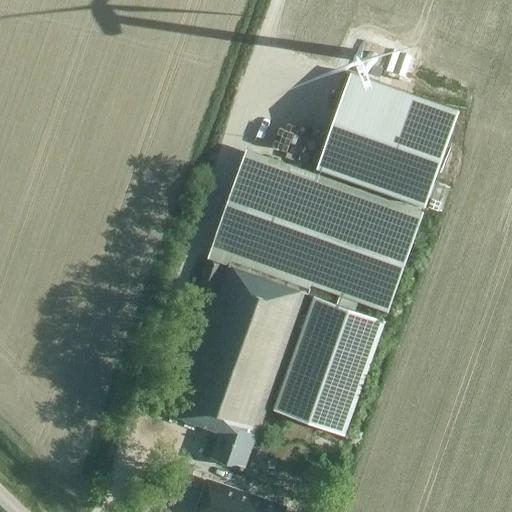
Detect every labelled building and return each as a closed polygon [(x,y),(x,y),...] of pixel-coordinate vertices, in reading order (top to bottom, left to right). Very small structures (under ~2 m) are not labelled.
[(373,51),(372,51),(370,51),(369,51),(367,52),(366,53),(365,54),(365,55),(364,56),(364,58),(365,59),(365,61),(366,62),(367,63),(368,63),(370,64),(371,64),(373,64),(374,63),(375,62),(376,61),(377,60),(377,59),(377,57),(377,56),(377,54),(376,53),(375,52),(374,52),(373,51)] [(349,71),(316,167),(442,210),(450,185),(436,180),(460,108),(349,71)] [(385,319),(356,308),(359,300),(388,311),(423,210),(246,147),(207,256),(195,287),(210,293),(170,412),(221,429),(212,455),(244,466),(257,426),(258,426),(275,378),(281,380),(299,327),(301,328),(273,409),(346,434),(385,319)] [(159,393),(173,397),(182,371),(168,366),(159,393)] [(265,511),(269,500),(194,474),(183,507),(196,511),(265,511)]
